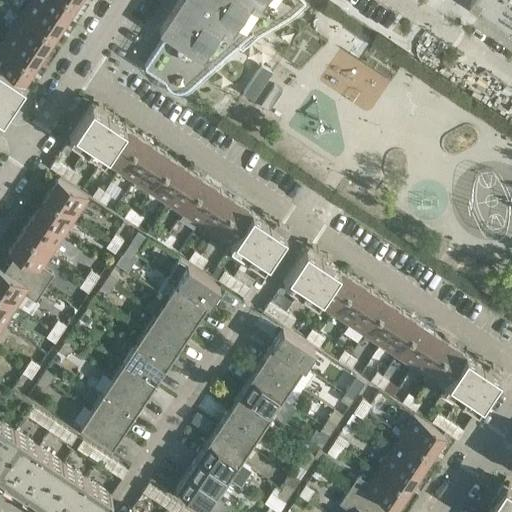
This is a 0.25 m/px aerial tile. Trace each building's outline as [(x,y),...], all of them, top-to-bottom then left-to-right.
[(66,19),(38,0),(29,0),(21,12),(55,35),(66,19)] [(77,3),(73,0),(38,0),(66,19),(77,3)] [(290,12),(304,0),(177,0),(159,29),(165,33),(144,65),(165,78),(166,82),(167,82),(169,84),(171,86),(173,87),(174,88),(177,88),(180,88),(184,88),(187,86),(237,41),(241,45),(255,33),(290,12)] [(511,22),(511,0),(477,0),(487,6),(490,2),(508,14),(505,18),(511,22)] [(55,35),(21,12),(11,28),(45,51),(55,35)] [(45,51),(11,28),(0,44),(34,67),(45,51)] [(34,67),(0,44),(0,65),(24,82),(34,67)] [(254,99),(272,71),(262,64),(243,92),(254,99)] [(0,114),(2,116),(24,82),(0,65),(0,114)] [(103,159),(126,125),(92,102),(69,136),(103,159)] [(118,169),(141,135),(126,125),(103,159),(118,169)] [(134,180),(157,146),(141,135),(118,169),(134,180)] [(150,190),(173,156),(157,146),(134,180),(150,190)] [(166,201),(189,167),(173,156),(150,190),(166,201)] [(56,170),(62,161),(56,157),(50,166),(56,170)] [(63,174),(68,165),(62,161),(56,170),(63,174)] [(69,178),(75,170),(68,165),(63,174),(69,178)] [(182,212),(205,178),(189,167),(166,201),(182,212)] [(75,183),(81,174),(75,170),(69,178),(75,183)] [(88,197),(57,176),(45,195),(76,216),(88,197)] [(198,223),(221,189),(205,178),(182,212),(198,223)] [(99,198),(104,189),(98,185),(92,194),(99,198)] [(105,202),(111,194),(104,189),(99,198),(105,202)] [(214,233),(237,199),(221,189),(198,223),(214,233)] [(76,216),(45,195),(33,213),(64,234),(76,216)] [(229,243),(252,209),(237,199),(214,233),(229,243)] [(130,219),(136,211),(130,206),(124,215),(130,219)] [(263,266),(285,232),(286,232),(252,209),(229,243),(263,266)] [(137,224),(143,215),(136,211),(130,219),(137,224)] [(64,234),(33,213),(20,231),(52,252),(64,234)] [(163,241),(169,232),(162,228),(156,237),(163,241)] [(43,265),(52,252),(20,231),(8,250),(19,257),(14,265),(45,286),(54,272),(43,265)] [(119,245),(123,238),(115,232),(110,239),(119,245)] [(169,245),(175,237),(169,232),(163,241),(169,245)] [(115,251),(119,245),(110,239),(106,245),(115,251)] [(135,252),(139,246),(131,240),(126,246),(135,252)] [(300,290),(323,256),(306,245),(283,279),(300,290)] [(131,259),(135,252),(126,246),(122,253),(131,259)] [(195,262),(201,253),(194,249),(189,258),(195,262)] [(202,267),(207,258),(201,253),(195,262),(202,267)] [(317,302),(340,268),(323,256),(300,290),(317,302)] [(219,284),(188,263),(176,280),(208,301),(219,284)] [(45,286),(14,265),(8,273),(0,267),(0,294),(16,305),(25,293),(36,300),(45,286)] [(95,281),(99,274),(91,268),(86,275),(95,281)] [(332,312),(354,278),(340,268),(317,302),(332,312)] [(225,282),(231,273),(224,269),(218,278),(225,282)] [(114,284),(118,278),(109,272),(105,278),(114,284)] [(231,286),(237,278),(231,273),(225,282),(231,286)] [(88,291),(95,281),(86,275),(79,285),(88,291)] [(109,291),(114,284),(105,278),(101,285),(109,291)] [(237,290),(243,282),(237,278),(231,286),(237,290)] [(348,322),(370,288),(354,278),(332,312),(348,322)] [(208,301),(176,280),(166,296),(198,317),(208,301)] [(244,295),(250,286),(243,282),(237,290),(244,295)] [(364,333),(387,299),(370,288),(348,322),(364,333)] [(16,305),(0,294),(0,321),(4,324),(16,305)] [(198,317),(166,296),(155,312),(187,333),(198,317)] [(270,312),(276,303),(269,299),(264,308),(270,312)] [(380,344),(403,310),(387,299),(364,333),(380,344)] [(276,316),(282,308),(276,303),(270,312),(276,316)] [(92,316),(97,310),(88,304),(84,310),(92,316)] [(283,321),(289,312),(282,308),(276,316),(283,321)] [(88,323),(92,316),(84,310),(79,317),(88,323)] [(396,354),(419,320),(403,310),(380,344),(396,354)] [(187,333),(155,312),(144,328),(176,349),(187,333)] [(289,325),(295,316),(289,312),(283,321),(289,325)] [(59,334),(66,324),(57,318),(51,328),(59,334)] [(412,365),(435,331),(419,320),(396,354),(412,365)] [(315,348),(283,326),(271,343),(303,364),(315,348)] [(312,340),(318,332),(312,327),(306,336),(312,340)] [(55,341),(59,334),(51,328),(46,335),(55,341)] [(176,349),(144,328),(134,344),(166,365),(176,349)] [(428,376),(451,342),(435,331),(412,365),(428,376)] [(319,345),(325,336),(318,332),(312,340),(319,345)] [(71,348),(75,342),(67,336),(62,343),(71,348)] [(443,386),(466,352),(451,342),(428,376),(443,386)] [(67,355),(71,348),(62,343),(58,349),(67,355)] [(303,364),(271,343),(261,359),(293,380),(303,364)] [(166,365),(134,344),(123,360),(155,381),(166,365)] [(344,362),(350,353),(344,349),(338,357),(344,362)] [(477,408),(499,375),(499,374),(466,352),(443,386),(477,408)] [(351,366),(357,357),(350,353),(344,362),(351,366)] [(35,370),(40,364),(31,358),(27,365),(35,370)] [(293,380),(261,359),(250,375),(282,396),(293,380)] [(155,381),(123,360),(112,376),(144,397),(155,381)] [(31,377),(35,370),(27,365),(22,371),(31,377)] [(50,380),(54,374),(45,368),(41,375),(50,380)] [(377,383),(383,375),(376,370),(370,379),(377,383)] [(45,387),(50,380),(41,375),(37,381),(45,387)] [(282,396),(250,375),(240,391),(271,412),(282,396)] [(383,387),(389,379),(383,375),(377,383),(383,387)] [(144,397),(112,376),(102,392),(134,413),(144,397)] [(353,398),(358,391),(349,385),(345,392),(353,398)] [(271,412),(240,391),(229,407),(261,428),(271,412)] [(409,404),(415,396),(408,391),(402,400),(409,404)] [(134,413),(102,392),(91,408),(123,429),(134,413)] [(349,404),(353,398),(345,392),(340,398),(349,404)] [(415,409),(421,400),(415,396),(409,404),(415,409)] [(367,409),(371,403),(362,397),(358,404),(367,409)] [(31,416),(37,407),(31,404),(25,412),(31,416)] [(362,416),(367,409),(358,404),(354,410),(362,416)] [(37,420),(43,411),(37,407),(31,416),(37,420)] [(261,428),(229,407),(218,423),(250,445),(261,428)] [(123,429),(91,408),(80,425),(112,446),(123,429)] [(43,424),(48,415),(43,411),(37,420),(43,424)] [(438,424),(444,415),(438,411),(432,420),(438,424)] [(445,434),(414,414),(401,433),(432,453),(445,434)] [(48,427),(54,419),(48,415),(43,424),(48,427)] [(445,428),(450,420),(444,415),(438,424),(445,428)] [(332,429),(336,423),(328,417),(323,424),(332,429)] [(0,450),(15,428),(0,418),(0,450)] [(54,431),(60,423),(54,419),(48,427),(54,431)] [(451,433),(457,424),(450,420),(445,428),(451,433)] [(60,435),(65,426),(60,423),(54,431),(60,435)] [(250,445),(218,423),(207,439),(239,461),(250,445)] [(328,436),(332,429),(323,424),(319,430),(328,436)] [(457,437),(463,428),(457,424),(451,433),(457,437)] [(65,439),(71,430),(65,426),(60,435),(65,439)] [(0,479),(35,503),(63,461),(15,428),(0,450),(0,479)] [(71,443),(77,434),(71,430),(65,439),(71,443)] [(343,445),(347,439),(338,433),(334,440),(343,445)] [(432,453),(401,433),(389,450),(420,471),(432,453)] [(82,450),(88,442),(83,438),(77,446),(82,450)] [(239,461),(207,439),(197,455),(229,476),(239,461)] [(336,456),(343,445),(334,440),(327,450),(336,456)] [(88,454),(94,445),(88,442),(82,450),(88,454)] [(94,458),(100,449),(94,445),(88,454),(94,458)] [(100,462),(105,453),(100,449),(94,458),(100,462)] [(311,462),(315,455),(306,449),(302,456),(311,462)] [(420,471),(389,450),(377,468),(408,489),(420,471)] [(105,465),(111,457),(105,453),(100,462),(105,465)] [(229,476),(197,455),(186,471),(218,492),(229,476)] [(306,468),(311,462),(302,456),(298,462),(306,468)] [(111,469),(117,461),(111,457),(105,465),(111,469)] [(48,511),(98,511),(112,493),(63,461),(35,503),(48,511)] [(117,473),(122,464),(117,461),(111,469),(117,473)] [(122,477),(128,468),(122,464),(117,473),(122,477)] [(408,489),(377,468),(369,482),(358,474),(348,488),(379,509),(385,501),(396,508),(408,489)] [(218,492),(186,471),(175,488),(207,509),(218,492)] [(148,494),(154,485),(148,481),(142,490),(148,494)] [(289,494),(294,487),(285,481),(281,488),(289,494)] [(511,511),(511,483),(509,481),(489,511),(511,511)] [(307,499),(314,489),(305,483),(298,494),(307,499)] [(154,498),(159,489),(154,485),(148,494),(154,498)] [(285,500),(289,494),(281,488),(276,494),(285,500)] [(377,511),(379,509),(348,488),(339,502),(350,509),(348,511),(377,511)] [(159,502),(165,493),(159,489),(154,498),(159,502)] [(165,505),(171,497),(165,493),(159,502),(165,505)] [(302,506),(307,499),(298,494),(294,500),(302,506)] [(171,509),(177,500),(171,497),(165,505),(171,509)] [(175,511),(177,511),(182,504),(177,500),(171,509),(175,511)]
